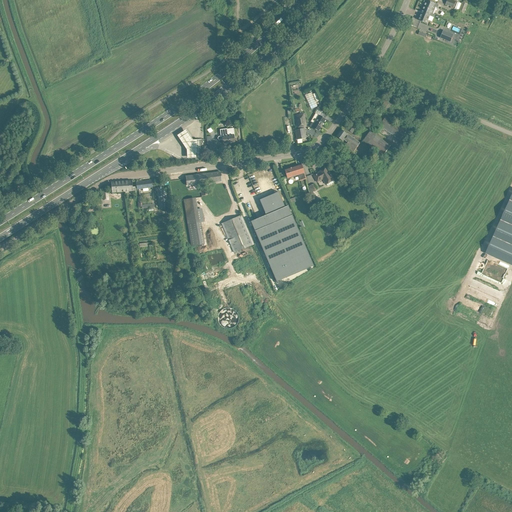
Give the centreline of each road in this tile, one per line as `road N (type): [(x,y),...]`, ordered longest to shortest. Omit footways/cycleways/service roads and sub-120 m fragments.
road 1 (unclassified): [(0,249),(117,175),(318,146),(371,73)]
road 2 (primary): [(300,0),(185,101),(0,221)]
road 3 (track): [(60,209),(83,273),(73,284),(83,371),(67,511)]
road 4 (primary): [(0,237),(142,146)]
road 5 (primary): [(205,103),(321,0)]
road 6 (unclassified): [(511,133),(371,73)]
road 7 (track): [(0,202),(113,127)]
